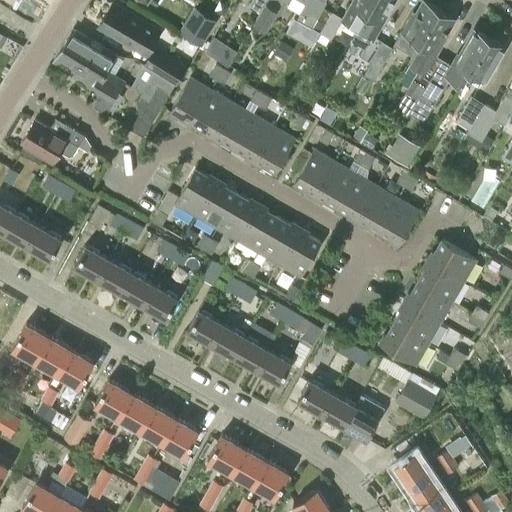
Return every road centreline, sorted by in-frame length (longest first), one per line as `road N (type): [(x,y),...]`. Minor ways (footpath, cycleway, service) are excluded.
road 1 (residential): [(378,511),(338,465),(0,271)]
road 2 (residential): [(373,245),(192,141),(161,148),(149,160)]
road 3 (residential): [(149,160),(108,142),(85,112),(25,74)]
